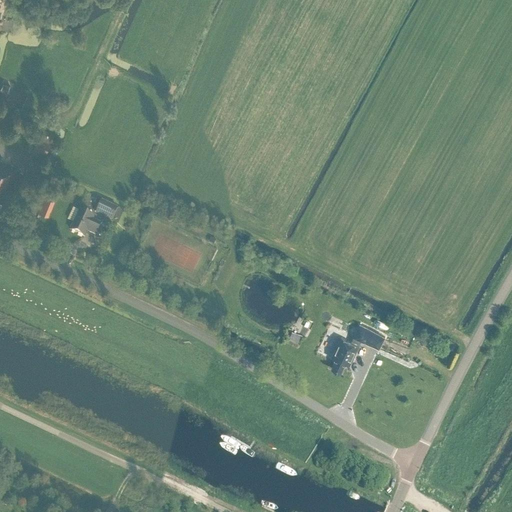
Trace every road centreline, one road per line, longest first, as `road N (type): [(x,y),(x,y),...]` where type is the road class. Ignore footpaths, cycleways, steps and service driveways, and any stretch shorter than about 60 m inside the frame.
road 1 (unclassified): [(414,461),(192,331),(0,240)]
road 2 (unclassified): [(225,511),(0,405)]
road 3 (tertiary): [(414,461),(511,277)]
